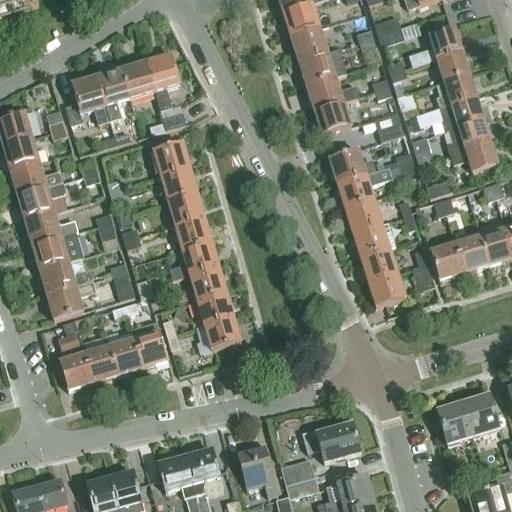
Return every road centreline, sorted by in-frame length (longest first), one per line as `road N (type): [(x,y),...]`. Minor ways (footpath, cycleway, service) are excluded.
road 1 (residential): [(378,382),(175,0)]
road 2 (residential): [(39,454),(378,382)]
road 3 (residential): [(0,91),(171,0)]
road 4 (residential): [(39,454),(0,314)]
road 5 (residential): [(378,382),(511,341)]
road 6 (residential): [(414,511),(378,382)]
